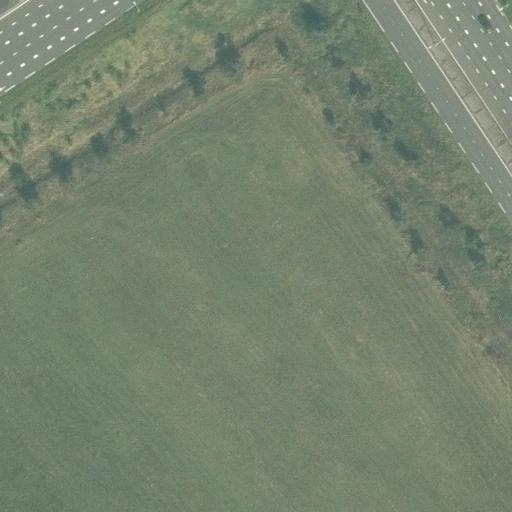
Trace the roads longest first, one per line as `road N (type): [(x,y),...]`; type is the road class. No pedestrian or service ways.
road 1 (secondary): [(376,0),(511,201)]
road 2 (primary): [(0,70),(105,0)]
